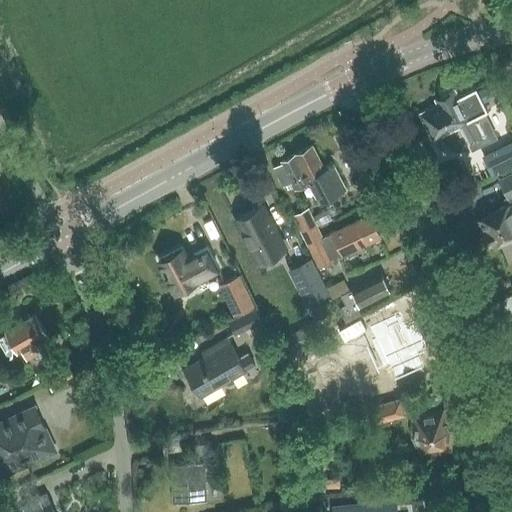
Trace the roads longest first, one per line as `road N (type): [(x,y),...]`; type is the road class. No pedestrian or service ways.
road 1 (residential): [(495,411),(468,312),(354,81)]
road 2 (tertiary): [(61,241),(354,81)]
road 3 (residential): [(61,241),(113,385),(124,511)]
road 4 (tertiary): [(354,81),(440,46),(511,29)]
road 5 (unclassified): [(61,241),(0,130)]
